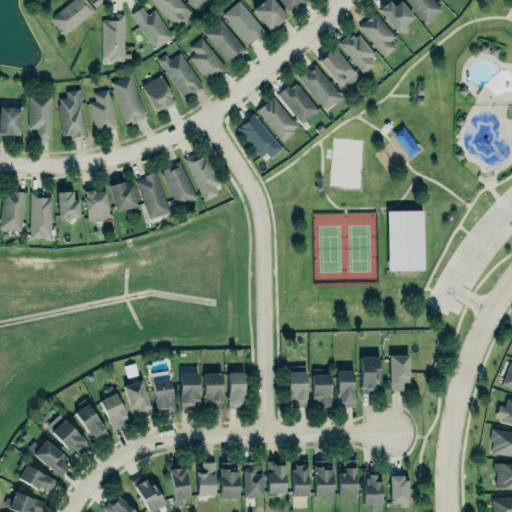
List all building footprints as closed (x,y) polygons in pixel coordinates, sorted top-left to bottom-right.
[(69,0),(49,17),(63,33),(94,9),(86,0),(69,0)] [(190,15),(179,0),(153,0),(173,27),(190,15)] [(203,0),(186,0),(194,8),(203,0)] [(237,0),(239,0),(265,31),(256,38),(255,37),(248,43),(222,12),(237,0)] [(251,4),(256,0),(274,0),(284,13),(268,26),(251,4)] [(280,0),(303,0),(290,11),(280,0)] [(399,0),(398,0),(393,5),(388,0),(386,0),(377,9),(396,30),(413,15),(399,0)] [(433,0),(438,6),(422,21),(405,0),(433,0)] [(129,12),(141,5),(146,13),(153,8),(171,35),(153,48),(129,12)] [(359,24),(383,54),(394,46),(389,39),(395,35),(375,11),(359,24)] [(123,59),(122,15),(100,16),(101,59),(123,59)] [(246,49),(220,17),(202,31),(226,60),(228,58),(229,60),(235,56),(236,57),(246,49)] [(377,55),(354,30),(338,44),(360,69),(377,55)] [(193,52),(188,56),(206,80),(224,66),(200,36),(188,45),(193,52)] [(317,57),(328,48),(329,50),(332,48),(333,48),(335,46),(359,75),(347,83),(344,79),(338,83),(317,57)] [(164,53),(156,58),(180,97),(200,85),(179,51),(168,59),(164,53)] [(297,75),(305,68),(306,70),(314,63),(341,95),(334,101),(334,100),(325,108),(297,75)] [(110,81),(130,73),(146,116),(131,121),(130,119),(125,121),(110,81)] [(140,83),(151,111),(173,103),(162,74),(140,83)] [(317,108),(293,80),(276,94),(301,122),(317,108)] [(88,100),(94,99),(92,91),(107,87),(116,126),(95,132),(88,100)] [(64,90),(65,97),(55,98),(61,136),(85,133),(78,88),(64,90)] [(50,95),(28,94),(27,127),(36,127),(36,137),(49,137),(50,95)] [(274,96),(270,99),(268,98),(256,109),(281,140),(293,131),(291,128),(296,124),(274,96)] [(0,105),(0,132),(1,133),(2,132),(6,132),(6,133),(10,133),(11,133),(18,134),(20,106),(0,105)] [(236,126),(259,156),(265,151),(269,156),(281,147),(252,111),(246,116),(247,117),(236,126)] [(183,157),(203,199),(217,192),(213,185),(219,182),(204,153),(200,154),(200,155),(197,156),(195,151),(183,157)] [(158,169),(174,203),(194,195),(177,159),(158,169)] [(135,179),(148,216),(168,209),(154,168),(143,172),(144,176),(135,179)] [(136,204),(115,210),(107,184),(122,180),(129,179),(136,204)] [(55,190),(73,188),(73,196),(77,196),(79,216),(70,216),(66,221),(61,217),(57,217),(55,190)] [(83,196),(87,219),(108,215),(104,189),(92,191),(92,188),(84,190),(85,195),(83,196)] [(0,226),(0,205),(2,192),(11,193),(11,189),(24,191),(19,229),(0,226)] [(29,190),(42,190),(42,195),(44,195),(45,195),(49,195),(49,196),(50,196),(50,234),(43,234),(43,236),(28,236),(29,190)] [(385,210),(386,269),(422,269),(421,209),(385,210)] [(359,392),(359,385),(360,385),(359,355),(367,355),(367,350),(378,350),(379,382),(372,382),(373,391),(359,392)] [(388,354),(389,389),(402,389),(402,382),(408,381),(407,354),(388,354)] [(511,388),(511,362),(509,362),(501,384),(511,388)] [(287,370),(296,370),(296,364),(305,364),(306,405),(292,405),(292,398),(286,398),(287,370)] [(352,369),(336,369),(337,406),(352,406),(352,369)] [(172,407),(168,370),(150,372),(153,409),(172,407)] [(226,370),(227,408),(241,408),(241,394),(244,394),(244,370),(226,370)] [(178,372),(178,409),(196,409),(195,372),(178,372)] [(220,372),(201,372),(202,407),(221,407),(220,372)] [(311,373),(329,372),(331,404),(317,405),(317,401),(312,401),(311,373)] [(121,384),(131,415),(137,413),(138,416),(151,412),(148,403),(140,379),(121,384)] [(99,398),(109,428),(126,423),(116,392),(99,398)] [(498,403),(496,410),(494,416),(501,417),(500,420),(511,422),(511,397),(506,396),(506,398),(505,398),(504,405),(498,403)] [(86,402),(73,411),(79,420),(89,434),(91,432),(95,439),(106,432),(92,412),(86,402)] [(45,424),(75,457),(88,445),(58,412),(45,424)] [(511,455),(511,430),(491,428),(488,452),(511,455)] [(32,439),(38,444),(43,437),(66,455),(62,460),(68,465),(59,475),(32,453),(32,452),(25,447),(32,439)] [(291,494),(307,494),(308,458),(294,459),(294,468),(290,468),(291,494)] [(337,466),(342,466),(342,458),(355,458),(356,500),(347,500),(347,494),(337,494),(337,466)] [(325,459),(312,459),(313,499),(331,498),(330,467),(326,468),(325,459)] [(241,461),(243,496),(262,496),(261,464),(255,464),(255,460),(241,461)] [(283,460),(265,461),(266,493),(284,492),(283,460)] [(492,460),(511,461),(511,487),(494,486),(495,471),(491,471),(492,460)] [(238,497),(237,474),(238,474),(238,468),(233,468),(232,461),(218,461),(218,475),(219,475),(219,497),(238,497)] [(195,495),(214,494),(213,462),(195,463),(195,495)] [(25,463),(16,477),(36,488),(37,485),(44,489),(49,488),(51,484),(53,485),(56,480),(25,463)] [(169,469),(174,504),(182,503),(182,498),(189,497),(184,466),(169,469)] [(370,508),(379,509),(380,480),(374,480),(374,472),(362,472),(361,503),(371,504),(370,508)] [(153,481),(147,484),(142,474),(130,480),(147,511),(164,503),(153,481)] [(388,474),(389,502),(398,502),(398,506),(407,506),(406,474),(388,474)] [(2,505),(18,511),(39,511),(44,502),(14,490),(10,499),(5,497),(2,505)] [(109,511),(134,511),(116,493),(103,505),(109,511)] [(491,511),(490,497),(511,494),(511,511),(491,511)]
